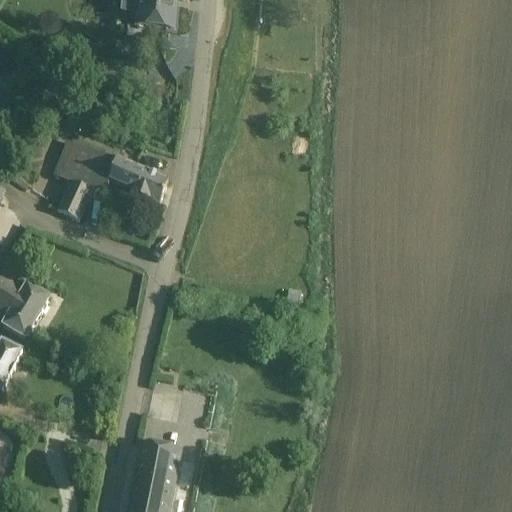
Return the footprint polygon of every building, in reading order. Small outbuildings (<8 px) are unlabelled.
[(140,0),(137,27),(174,31),(176,12),(171,11),(172,0),(140,0)] [(169,183),(66,145),(53,180),(69,186),(57,213),(80,224),(93,195),(107,188),(109,184),(130,192),(128,197),(129,198),(126,205),(149,214),(152,207),(159,209),(169,183)] [(27,287),(0,271),(0,327),(3,329),(25,343),(35,326),(36,326),(40,318),(50,301),(27,287)] [(287,304),(299,306),(301,294),(289,292),(287,304)] [(1,347),(0,346),(0,394),(2,395),(10,379),(10,380),(15,371),(14,370),(22,355),(2,344),(1,347)] [(157,409),(156,419),(179,420),(179,397),(155,396),(155,409),(157,409)] [(168,511),(181,453),(140,445),(126,511),(168,511)]
